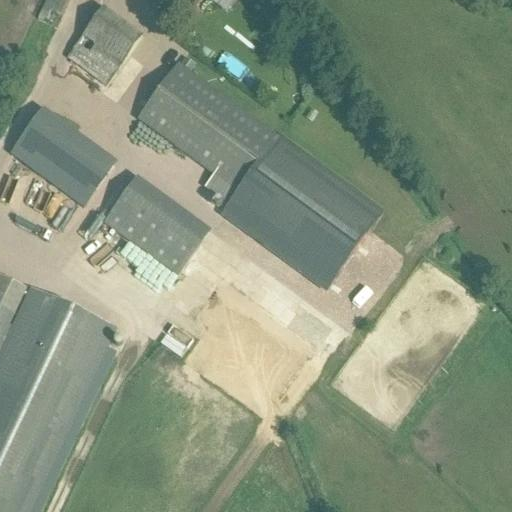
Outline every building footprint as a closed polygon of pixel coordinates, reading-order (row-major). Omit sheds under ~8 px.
[(48,0),(25,51),(43,60),(71,0),(48,0)] [(199,0),(153,0),(183,22),(199,0)] [(103,12),(66,60),(105,89),(142,41),(103,12)] [(196,68),(185,60),(179,68),(190,76),(196,68)] [(179,68),(178,68),(138,122),(214,178),(205,191),(229,208),(223,216),(326,291),(382,216),(190,76),(179,68)] [(201,247),(129,194),(104,226),(177,280),(201,247)] [(95,282),(107,286),(114,267),(102,263),(95,282)] [(0,343),(12,318),(25,291),(0,279),(0,343)] [(117,289),(130,297),(136,287),(124,279),(117,289)] [(0,511),(41,511),(116,356),(103,350),(111,332),(32,295),(2,359),(0,357),(0,511)]
